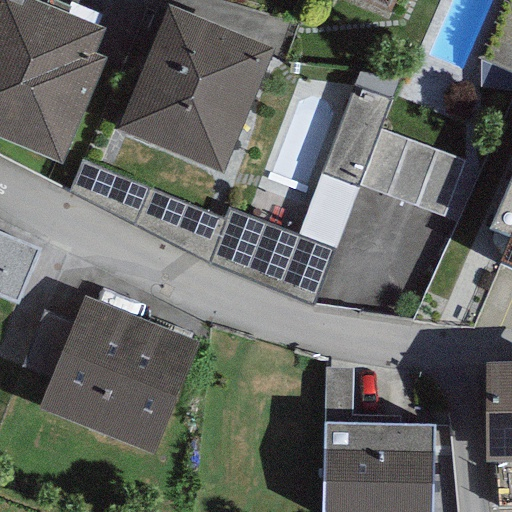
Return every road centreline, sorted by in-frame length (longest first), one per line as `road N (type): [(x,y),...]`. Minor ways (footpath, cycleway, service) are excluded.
road 1 (residential): [(454,343),(281,316),(0,184)]
road 2 (residential): [(474,511),(454,343)]
